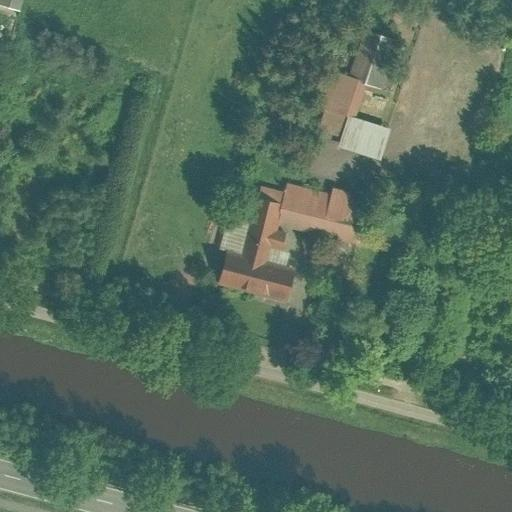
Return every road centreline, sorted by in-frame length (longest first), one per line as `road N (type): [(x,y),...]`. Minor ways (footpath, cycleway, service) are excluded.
road 1 (unclassified): [(0,297),(511,431)]
road 2 (primary): [(0,471),(152,511)]
